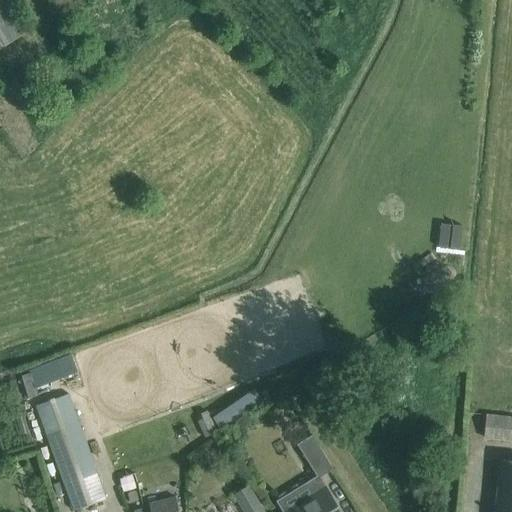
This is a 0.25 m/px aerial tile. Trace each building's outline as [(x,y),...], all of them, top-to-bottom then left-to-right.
[(10,0),(0,0),(0,48),(30,30),(10,0)] [(70,354),(29,370),(35,388),(77,371),(70,354)] [(254,390),(212,418),(220,430),(262,401),(254,390)] [(69,396),(37,407),(74,510),(107,498),(69,396)] [(511,416),(486,413),(483,438),(511,441),(511,416)] [(210,419),(198,424),(204,438),(216,433),(210,419)] [(318,478),(333,469),(313,436),(298,445),(318,478)] [(511,511),(511,461),(500,460),(494,511),(511,511)] [(244,511),(265,511),(249,484),(233,494),(244,511)] [(339,511),(325,488),(311,497),(312,498),(289,511),(339,511)] [(179,511),(176,497),(149,503),(151,511),(179,511)]
